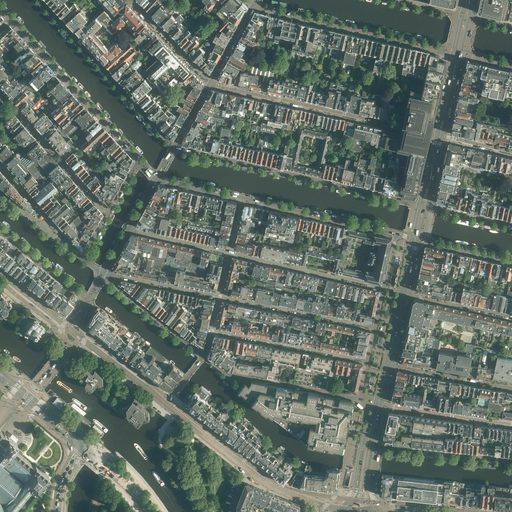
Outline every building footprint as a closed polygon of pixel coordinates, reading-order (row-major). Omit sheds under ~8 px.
[(56,10),(67,0),(46,0),(52,6),(56,10)] [(59,14),(68,6),(67,4),(71,1),(70,0),(67,0),(56,10),(59,14)] [(126,5),(123,1),(121,0),(93,0),(81,11),(88,20),(90,22),(104,9),(113,17),(114,16),(126,5)] [(152,15),(163,4),(165,1),(164,0),(152,0),(145,8),(152,15)] [(212,7),(219,0),(210,0),(208,3),(204,7),(209,11),(212,7)] [(217,12),(223,5),(220,3),(222,1),(224,4),(227,0),(219,0),(212,7),(215,11),(214,12),(215,13),(217,12)] [(227,19),(241,3),(238,0),(227,0),(224,4),(223,5),(217,12),(225,20),(227,19)] [(508,1),(507,0),(480,0),(478,11),(479,13),(506,19),(510,1),(508,1)] [(63,18),(77,5),(75,3),(70,7),(68,6),(59,14),(63,18)] [(241,19),(246,9),(246,8),(246,7),(241,3),(227,19),(230,20),(232,19),(235,16),(241,19)] [(67,22),(82,9),(78,4),(77,5),(63,18),(67,22)] [(155,18),(164,9),(163,7),(164,6),(163,4),(152,15),(155,18)] [(162,25),(175,11),(169,4),(164,9),(155,18),(162,25)] [(119,29),(125,24),(126,23),(129,25),(127,26),(126,28),(133,34),(135,32),(137,35),(147,26),(126,5),(119,12),(122,15),(115,21),(104,11),(87,26),(85,23),(88,20),(81,11),(80,10),(67,22),(75,32),(77,34),(79,36),(81,38),(85,43),(87,45),(89,47),(91,49),(93,51),(95,53),(94,53),(99,58),(101,60),(103,62),(105,64),(105,63),(109,60),(108,58),(109,57),(111,60),(122,50),(122,49),(123,48),(123,46),(120,42),(118,42),(117,44),(117,43),(109,50),(98,37),(106,30),(110,34),(112,34),(113,33),(114,34),(119,29)] [(166,29),(174,21),(175,19),(174,17),(178,13),(175,11),(162,25),(166,29)] [(266,27),(269,16),(255,12),(251,20),(260,25),(259,28),(260,28),(261,24),(262,25),(263,21),(266,22),(264,27),(266,27)] [(170,34),(181,22),(184,18),(180,14),(176,18),(177,19),(175,22),(174,21),(166,29),(170,34)] [(238,24),(241,19),(235,16),(233,19),(232,19),(230,20),(238,24)] [(272,37),(274,29),(276,30),(279,18),(274,17),(269,36),(268,45),(273,46),(273,42),(275,38),(272,37)] [(278,36),(279,31),(281,31),(284,19),(279,18),(276,30),(275,38),(273,42),(279,43),(280,36),(278,36)] [(235,30),(238,24),(230,20),(227,19),(225,20),(218,27),(222,31),(223,32),(227,26),(235,30)] [(293,47),(299,23),(284,19),(281,31),(280,36),(279,43),(280,44),(282,37),(285,38),(284,39),(290,40),(290,39),(293,39),(291,46),(293,47)] [(258,34),(259,28),(260,25),(251,20),(247,27),(252,30),(255,32),(258,34)] [(175,38),(185,26),(181,22),(170,34),(175,38)] [(299,55),(302,42),(298,41),(299,37),(303,38),(306,24),(299,23),(293,47),(292,51),(298,52),(297,54),(299,55)] [(307,54),(313,26),(306,24),(303,38),(306,39),(305,42),(302,42),(299,55),(300,55),(301,53),(307,54)] [(5,36),(13,30),(9,25),(2,32),(5,36)] [(140,42),(151,30),(147,26),(137,35),(135,37),(140,42)] [(184,34),(184,33),(183,32),(185,30),(187,31),(188,29),(186,26),(185,26),(175,38),(177,41),(184,34)] [(231,36),(235,30),(227,26),(223,32),(231,36)] [(313,58),(316,45),(313,44),(313,41),(317,41),(318,40),(320,28),(313,26),(307,54),(312,56),(312,58),(313,58)] [(255,32),(252,30),(247,27),(245,31),(253,36),(255,32)] [(327,42),(330,30),(320,28),(318,40),(322,41),(321,43),(321,44),(323,45),(324,43),(324,41),(327,42)] [(180,44),(191,32),(188,29),(187,31),(184,33),(184,34),(177,41),(180,44)] [(221,54),(231,36),(223,32),(222,31),(221,33),(217,29),(209,37),(207,40),(200,47),(206,51),(207,51),(210,47),(213,49),(221,54)] [(8,42),(17,34),(13,30),(5,36),(3,39),(1,40),(3,42),(5,40),(8,42)] [(149,49),(159,39),(151,30),(140,42),(136,45),(140,50),(143,47),(147,51),(149,49)] [(330,52),(335,31),(330,30),(327,42),(326,45),(328,45),(327,50),(329,51),(329,52),(330,52)] [(186,50),(196,40),(201,34),(198,31),(195,34),(193,37),(183,47),(186,50)] [(256,41),(254,40),(255,37),(253,36),(245,31),(239,41),(254,49),(256,41)] [(335,62),(339,47),(342,33),(335,31),(330,52),(330,55),(333,56),(332,61),(335,62)] [(183,47),(193,37),(191,35),(193,33),(191,32),(180,44),(183,47)] [(343,62),(349,34),(342,33),(339,47),(343,48),(342,50),(340,58),(342,59),(342,62),(343,62)] [(12,45),(20,38),(17,34),(8,42),(1,48),(5,52),(8,50),(6,48),(7,47),(6,46),(8,43),(11,46),(12,45)] [(357,52),(360,37),(349,34),(343,62),(354,65),(357,52)] [(362,53),(365,38),(360,37),(357,52),(362,53)] [(29,47),(27,46),(20,38),(12,45),(21,55),(29,47)] [(367,54),(370,39),(365,38),(362,53),(360,60),(363,60),(364,53),(367,54)] [(156,53),(164,44),(159,39),(149,49),(154,54),(156,53)] [(368,68),(375,40),(370,39),(367,54),(369,54),(367,60),(369,60),(367,68),(368,68)] [(194,48),(196,46),(199,43),(196,40),(186,50),(189,53),(194,48)] [(376,56),(380,41),(375,40),(368,68),(369,68),(371,61),(373,61),(374,56),(376,56)] [(254,49),(239,41),(236,46),(249,54),(250,52),(251,51),(254,52),(254,49)] [(376,56),(373,70),(374,70),(374,69),(379,70),(380,65),(386,43),(380,41),(376,56)] [(113,73),(131,57),(137,52),(130,43),(122,50),(111,60),(106,65),(107,67),(109,69),(112,72),(113,72),(113,73)] [(391,68),(397,45),(386,43),(380,65),(384,66),(385,58),(390,59),(388,67),(391,68)] [(166,86),(158,78),(173,65),(177,69),(177,70),(180,73),(176,77),(180,81),(182,79),(191,71),(164,44),(156,53),(163,60),(152,70),(152,69),(151,69),(149,69),(148,70),(147,69),(144,72),(148,76),(155,84),(165,95),(170,91),(170,90),(172,89),(168,84),(166,86)] [(399,61),(402,46),(397,45),(391,68),(394,69),(396,61),(399,61)] [(248,61),(250,54),(249,54),(236,46),(234,50),(232,55),(245,62),(247,63),(251,65),(251,63),(248,61)] [(402,70),(408,47),(402,46),(399,61),(401,62),(399,70),(402,70)] [(22,62),(33,52),(29,47),(21,55),(8,66),(8,67),(12,71),(22,62)] [(203,55),(204,53),(205,53),(206,51),(200,47),(197,50),(192,56),(197,61),(202,56),(203,55)] [(413,76),(419,50),(408,47),(402,70),(402,73),(413,76)] [(218,60),(221,54),(213,49),(212,51),(210,50),(209,52),(207,51),(206,51),(205,53),(204,53),(208,55),(210,56),(218,60)] [(420,67),(417,66),(418,63),(421,63),(424,51),(419,50),(413,76),(416,76),(414,82),(415,82),(417,83),(418,76),(420,67)] [(429,63),(431,53),(424,51),(421,63),(420,67),(418,76),(425,78),(426,76),(428,66),(429,63)] [(26,67),(37,57),(33,52),(22,62),(25,64),(24,65),(26,67)] [(218,60),(210,56),(209,58),(207,56),(208,55),(204,53),(203,55),(202,56),(204,57),(206,58),(208,59),(210,60),(216,63),(218,60)] [(445,70),(448,61),(439,59),(440,55),(435,54),(431,53),(429,63),(428,66),(426,76),(425,78),(423,90),(411,87),(410,93),(403,124),(403,125),(403,128),(401,133),(383,129),(380,144),(379,146),(392,149),(398,150),(404,151),(404,152),(399,177),(398,176),(397,181),(395,193),(402,195),(402,196),(417,199),(418,193),(422,177),(425,163),(426,155),(427,151),(430,139),(431,134),(432,130),(435,118),(440,95),(443,80),(445,70)] [(247,63),(245,62),(232,55),(228,61),(240,69),(243,70),(247,63)] [(200,65),(206,58),(204,57),(203,58),(204,57),(202,56),(197,61),(200,65)] [(6,94),(42,61),(37,57),(26,67),(13,79),(10,81),(8,83),(2,89),(6,94)] [(118,78),(133,64),(132,62),(134,61),(131,57),(113,73),(115,76),(118,78)] [(148,76),(144,72),(141,74),(137,70),(143,64),(138,60),(133,64),(118,78),(122,83),(130,92),(148,76)] [(25,85),(46,66),(42,61),(6,94),(10,99),(13,102),(22,93),(28,88),(25,85)] [(240,69),(228,61),(224,68),(236,75),(240,69)] [(476,69),(478,63),(467,61),(466,67),(476,69)] [(269,84),(271,78),(272,72),(272,70),(273,68),(251,63),(251,65),(249,72),(249,73),(246,87),(250,88),(267,92),(269,84)] [(504,98),(504,97),(510,71),(488,66),(484,65),(483,65),(478,63),(476,69),(476,72),(475,74),(481,75),(480,80),(479,84),(478,87),(481,87),(480,93),(504,98)] [(8,75),(12,71),(8,67),(8,66),(7,65),(0,71),(0,82),(5,78),(6,77),(8,75)] [(212,71),(206,65),(203,68),(209,73),(210,73),(212,71)] [(31,92),(52,73),(46,66),(25,85),(28,88),(31,91),(31,92)] [(234,84),(236,75),(224,68),(221,74),(225,76),(229,78),(227,82),(234,84)] [(185,82),(194,74),(191,71),(182,79),(185,82)] [(238,85),(246,87),(249,73),(244,72),(244,74),(241,73),(240,77),(238,85)] [(480,80),(481,75),(475,74),(474,74),(465,72),(464,76),(480,80)] [(44,93),(59,80),(56,76),(52,73),(31,92),(34,94),(26,102),(28,103),(31,107),(45,94),(44,93)] [(191,82),(197,77),(194,74),(185,82),(188,85),(191,82)] [(296,98),(301,79),(302,76),(294,74),(294,75),(289,96),(296,98)] [(289,96),(294,75),(292,75),(291,77),(289,76),(288,78),(286,78),(285,81),(282,95),(289,96)] [(137,100),(149,89),(155,84),(148,76),(130,92),(137,100)] [(195,85),(200,80),(197,77),(191,82),(192,83),(190,86),(191,88),(195,85)] [(304,100),(308,83),(309,78),(304,77),(304,79),(301,79),(296,98),(304,100)] [(8,83),(5,80),(7,79),(5,78),(0,82),(0,86),(2,89),(8,83)] [(202,89),(195,85),(191,88),(190,86),(189,86),(188,85),(185,82),(182,79),(180,81),(180,82),(179,83),(188,91),(197,97),(202,89)] [(277,94),(280,81),(280,80),(278,79),(277,81),(275,80),(272,93),(277,94)] [(38,116),(67,89),(63,84),(63,85),(59,80),(44,93),(45,94),(31,107),(30,107),(31,108),(34,106),(35,108),(33,110),(38,116)] [(204,85),(204,84),(200,80),(195,85),(202,89),(204,85)] [(478,87),(479,84),(463,80),(462,85),(478,89),(478,87)] [(282,95),(285,81),(283,81),(282,82),(280,81),(277,94),(282,95)] [(197,97),(188,91),(179,83),(179,82),(176,86),(184,94),(188,96),(196,100),(197,97)] [(308,101),(311,91),(312,84),(308,83),(304,100),(308,101)] [(348,110),(352,94),(353,89),(348,88),(347,93),(345,99),(343,109),(348,110)] [(47,116),(71,94),(67,89),(38,116),(32,122),(36,127),(47,116)] [(141,103),(149,96),(147,93),(150,90),(149,89),(137,100),(141,103)] [(215,102),(217,91),(212,89),(207,97),(214,101),(215,102)] [(333,107),(336,92),(336,91),(329,90),(326,105),(333,107)] [(16,105),(19,108),(26,102),(34,94),(31,92),(31,91),(25,97),(16,105)] [(222,102),(224,92),(223,92),(217,91),(215,102),(214,104),(214,106),(214,107),(220,108),(222,102)] [(227,106),(230,94),(224,92),(222,102),(225,103),(225,105),(227,106)] [(338,108),(340,98),(341,93),(336,92),(333,107),(338,108)] [(16,105),(25,97),(22,93),(13,102),(16,105)] [(469,97),(469,95),(460,93),(459,97),(477,101),(478,97),(476,97),(474,96),(472,96),(471,98),(469,97)] [(55,119),(77,99),(71,94),(47,116),(53,122),(54,121),(56,119),(55,119)] [(237,120),(242,97),(230,94),(227,106),(225,117),(229,118),(233,119),(237,120)] [(358,112),(362,96),(352,94),(348,110),(358,112)] [(373,116),(376,103),(377,99),(378,99),(379,96),(374,94),(373,98),(376,99),(375,101),(372,100),(369,115),(373,116)] [(144,107),(153,98),(152,96),(151,97),(149,96),(141,103),(144,107)] [(369,115),(372,100),(367,99),(367,100),(365,99),(365,97),(362,96),(358,112),(369,115)] [(194,104),(183,98),(182,97),(180,98),(184,101),(183,102),(192,107),(194,104)] [(212,103),(214,101),(207,97),(205,102),(214,106),(214,104),(212,103)] [(251,117),(248,116),(244,115),(248,98),(242,97),(237,120),(236,122),(240,123),(244,124),(249,125),(250,120),(256,121),(257,118),(251,117)] [(477,101),(459,97),(458,101),(477,106),(478,102),(477,101)] [(147,111),(157,102),(160,99),(159,98),(158,99),(157,98),(155,100),(153,98),(144,107),(147,111)] [(252,109),(254,99),(248,98),(244,115),(248,116),(250,108),(252,109)] [(59,123),(80,103),(77,99),(55,119),(56,119),(54,121),(56,123),(58,122),(59,123)] [(192,107),(183,102),(178,100),(175,103),(190,111),(192,107)] [(385,119),(389,102),(384,101),(380,117),(385,119)] [(479,106),(477,106),(458,101),(457,105),(467,107),(467,105),(469,105),(468,106),(470,107),(469,108),(475,109),(479,110),(479,106)] [(31,108),(30,107),(29,108),(28,108),(26,105),(28,103),(26,102),(19,108),(32,122),(38,116),(33,110),(31,108)] [(150,113),(159,105),(157,102),(147,111),(150,113)] [(271,113),(273,104),(267,102),(265,112),(264,114),(269,115),(269,113),(271,113)] [(391,120),(395,103),(389,102),(385,119),(391,120)] [(63,127),(84,108),(80,103),(59,123),(63,127)] [(190,111),(175,103),(172,106),(179,110),(188,115),(190,111)] [(156,120),(167,110),(169,108),(165,104),(162,108),(159,105),(150,113),(150,114),(153,118),(156,120)] [(213,111),(210,109),(203,105),(201,109),(212,115),(212,114),(213,111)] [(281,123),(285,106),(279,105),(275,122),(281,123)] [(469,108),(467,107),(457,105),(456,109),(474,113),(475,109),(469,108)] [(177,115),(177,114),(179,110),(172,106),(169,108),(167,110),(173,113),(168,117),(171,119),(169,121),(166,119),(160,125),(163,128),(162,129),(163,130),(164,129),(164,130),(171,124),(173,121),(175,118),(177,115)] [(288,122),(291,108),(285,106),(281,123),(288,125),(288,122)] [(72,136),(84,125),(93,117),(84,108),(63,127),(61,129),(59,126),(55,129),(46,138),(56,150),(59,153),(74,139),(72,136)] [(212,115),(201,109),(198,114),(211,121),(212,115)] [(475,114),(474,113),(456,109),(455,115),(470,119),(471,118),(474,118),(475,114)] [(160,125),(166,119),(168,117),(173,113),(167,110),(156,120),(160,125)] [(188,115),(179,110),(177,114),(180,115),(185,119),(188,115)] [(5,127),(14,118),(16,117),(13,114),(0,125),(0,130),(0,131),(5,127)] [(211,121),(198,114),(195,120),(209,127),(211,121)] [(228,123),(229,118),(225,117),(218,115),(212,114),(212,115),(211,121),(209,127),(209,128),(214,130),(217,119),(224,121),(224,122),(228,123)] [(281,123),(275,122),(271,121),(269,121),(270,115),(269,115),(264,114),(261,127),(260,131),(265,132),(270,133),(279,135),(280,130),(270,128),(270,127),(267,126),(267,124),(281,127),(281,123)] [(320,123),(322,115),(316,114),(314,122),(320,123)] [(475,126),(476,120),(470,119),(455,115),(453,125),(452,129),(451,132),(452,134),(460,136),(464,136),(473,138),(476,127),(475,126)] [(41,133),(50,124),(53,122),(47,116),(36,127),(38,130),(41,133)] [(11,127),(18,120),(16,117),(14,118),(5,127),(6,127),(7,127),(10,125),(11,127)] [(88,130),(97,121),(93,117),(84,125),(86,128),(81,133),(82,135),(86,132),(88,130)] [(479,140),(484,119),(477,117),(476,120),(475,126),(476,127),(473,138),(479,140)] [(183,122),(175,118),(173,121),(177,123),(181,126),(183,122)] [(496,132),(499,121),(484,118),(484,119),(479,140),(489,142),(490,135),(491,133),(496,134),(496,132)] [(229,155),(232,141),(236,122),(237,120),(233,119),(230,130),(229,136),(229,137),(228,139),(228,141),(227,144),(225,154),(229,155)] [(11,133),(11,132),(21,123),(18,120),(11,127),(13,128),(9,131),(11,133)] [(209,127),(195,120),(193,123),(194,123),(200,126),(208,131),(209,128),(209,127)] [(80,146),(101,126),(97,121),(88,130),(90,132),(87,134),(86,132),(82,135),(76,141),(74,139),(59,153),(65,160),(72,153),(80,146)] [(380,144),(383,129),(374,127),(356,123),(347,121),(345,129),(343,138),(346,138),(351,139),(363,142),(379,146),(380,144)] [(14,135),(23,126),(21,123),(11,132),(14,135)] [(175,138),(181,126),(177,123),(173,126),(167,132),(172,138),(173,138),(173,139),(174,139),(174,138),(175,138)] [(200,127),(200,126),(194,123),(192,126),(202,131),(203,129),(200,127)] [(49,130),(48,128),(52,125),(50,124),(41,133),(43,135),(49,130)] [(167,132),(173,126),(171,124),(164,130),(167,132)] [(23,141),(30,134),(23,126),(14,135),(13,135),(20,143),(23,141)] [(84,150),(105,131),(101,126),(80,146),(84,150)] [(200,137),(202,131),(192,126),(189,131),(196,134),(197,135),(200,137)] [(46,138),(55,129),(54,127),(52,129),(51,128),(49,130),(43,135),(46,138)] [(328,147),(329,142),(329,140),(330,136),(325,135),(325,134),(312,130),(308,129),(305,129),(304,130),(299,129),(299,132),(293,158),(292,163),(296,165),(304,133),(324,138),(317,169),(322,171),(324,162),(325,160),(328,147)] [(89,155),(101,143),(110,135),(105,131),(84,150),(89,155)] [(204,149),(207,135),(206,135),(206,136),(203,135),(204,132),(202,131),(200,137),(198,148),(204,149)] [(258,162),(265,132),(260,131),(257,146),(253,161),(258,162)] [(494,143),(508,146),(511,136),(511,132),(507,131),(506,133),(505,132),(503,133),(503,134),(496,132),(496,134),(495,136),(494,143)] [(263,163),(270,133),(265,132),(258,162),(263,163)] [(271,149),(274,137),(279,138),(280,135),(279,135),(270,133),(263,163),(268,164),(271,152),(271,149)] [(23,145),(33,137),(30,134),(23,141),(24,142),(22,144),(23,146),(23,145)] [(100,151),(113,139),(110,135),(101,143),(103,145),(98,149),(100,151)] [(189,146),(190,138),(186,136),(182,143),(183,145),(189,146)] [(27,146),(35,139),(33,137),(23,145),(25,147),(26,145),(27,146)] [(28,151),(38,142),(35,139),(27,146),(28,148),(27,149),(28,151)] [(108,151),(117,143),(113,139),(100,151),(102,153),(107,149),(108,151)] [(217,152),(219,140),(214,139),(211,151),(217,152)] [(361,152),(363,142),(351,139),(350,141),(348,149),(361,152)] [(281,154),(284,141),(279,140),(277,149),(273,165),(278,166),(281,154)] [(58,164),(56,162),(46,151),(38,142),(28,151),(23,155),(19,158),(20,159),(9,168),(22,183),(26,180),(32,175),(35,178),(40,174),(43,178),(45,176),(58,164)] [(108,158),(121,146),(120,145),(119,146),(117,143),(108,151),(110,153),(106,156),(108,158)] [(467,154),(468,148),(449,144),(447,149),(467,154)] [(0,158),(2,160),(11,152),(6,146),(0,150),(0,158)] [(115,158),(124,150),(121,148),(122,147),(121,146),(108,158),(107,158),(109,161),(113,157),(115,158)] [(284,168),(288,148),(289,147),(285,147),(284,153),(284,154),(281,154),(278,166),(282,167),(282,168),(284,169),(284,168)] [(273,165),(277,149),(274,148),(274,152),(274,153),(272,152),(271,152),(268,164),(273,165)] [(290,169),(292,163),(293,158),(289,157),(291,149),(288,148),(284,168),(290,169)] [(480,166),(482,158),(477,157),(478,151),(468,148),(467,154),(447,149),(445,161),(464,166),(480,169),(480,166)] [(383,190),(395,193),(397,181),(398,176),(399,177),(404,152),(404,151),(404,152),(402,152),(402,154),(397,153),(398,150),(392,149),(388,165),(394,166),(394,169),(395,169),(393,177),(392,177),(392,179),(387,178),(387,176),(386,176),(385,178),(382,190),(383,190)] [(119,162),(127,154),(124,150),(115,158),(106,166),(110,170),(111,169),(113,168),(116,165),(119,162)] [(4,163),(13,156),(11,155),(13,153),(12,151),(11,152),(2,160),(4,163)] [(9,168),(20,159),(19,158),(23,155),(19,151),(13,156),(4,163),(9,168)] [(67,163),(78,153),(76,151),(74,154),(72,153),(65,160),(67,163)] [(490,168),(493,154),(484,152),(482,158),(480,166),(490,168)] [(70,165),(77,159),(78,158),(77,157),(79,155),(78,153),(67,163),(70,165)] [(124,164),(130,157),(127,154),(119,162),(124,164)] [(496,170),(496,169),(499,155),(493,154),(490,168),(496,170)] [(508,172),(511,158),(499,155),(496,169),(508,172)] [(353,184),(364,186),(370,187),(375,166),(377,157),(372,156),(370,163),(369,163),(370,161),(359,158),(358,161),(353,184)] [(132,164),(133,161),(133,160),(130,157),(124,164),(129,167),(131,163),(132,164)] [(347,182),(350,169),(347,168),(348,167),(348,163),(350,163),(350,159),(346,158),(345,165),(341,181),(347,182)] [(73,169),(82,161),(80,159),(78,161),(77,159),(70,165),(73,169)] [(84,168),(82,165),(85,162),(83,160),(82,161),(73,169),(77,174),(84,168)] [(353,184),(358,161),(355,160),(354,164),(355,165),(354,169),(350,168),(350,169),(347,182),(353,184)] [(382,177),(383,172),(386,172),(388,161),(383,160),(381,167),(379,174),(379,176),(376,189),(376,190),(378,190),(379,189),(382,190),(385,178),(382,177)] [(458,193),(459,188),(464,166),(445,161),(444,166),(441,175),(440,180),(439,186),(438,186),(438,187),(439,188),(438,189),(453,192),(458,193)] [(129,167),(124,164),(119,162),(116,165),(127,171),(129,167)] [(301,171),(302,166),(296,165),(292,163),(290,169),(291,169),(295,170),(295,171),(296,172),(297,170),(301,171)] [(54,179),(63,170),(58,164),(45,176),(50,181),(54,178),(54,179)] [(127,171),(116,165),(113,168),(125,174),(127,171)] [(376,189),(379,176),(375,175),(375,173),(376,174),(377,173),(378,174),(379,174),(381,167),(375,166),(370,187),(376,189)] [(80,177),(90,168),(88,167),(85,169),(84,168),(77,174),(80,177)] [(83,180),(89,174),(88,173),(91,170),(90,168),(80,177),(83,180)] [(125,174),(113,168),(111,169),(116,172),(115,174),(123,178),(125,174)] [(322,171),(317,169),(311,168),(310,174),(314,175),(314,176),(316,176),(316,175),(321,176),(322,171)] [(55,187),(68,176),(63,170),(54,179),(54,178),(50,181),(50,182),(55,187)] [(90,188),(98,181),(99,179),(104,175),(105,174),(101,171),(100,170),(95,175),(86,183),(90,188)] [(123,178),(115,174),(110,171),(109,174),(106,173),(105,174),(104,175),(119,183),(123,178)] [(86,183),(95,175),(93,173),(90,175),(89,174),(83,180),(86,183)] [(34,185),(39,180),(40,181),(43,179),(43,178),(40,174),(35,178),(32,175),(26,180),(22,183),(25,187),(28,190),(34,185)] [(119,183),(104,175),(99,179),(101,181),(102,182),(105,183),(116,189),(119,183)] [(0,187),(3,190),(9,183),(4,176),(0,180),(0,187)] [(59,190),(71,180),(68,176),(55,187),(57,189),(58,188),(59,190)] [(64,191),(74,183),(71,180),(59,190),(59,191),(62,194),(64,191)] [(98,187),(97,186),(102,182),(101,181),(99,182),(98,181),(90,188),(93,192),(98,187)] [(57,189),(55,187),(50,182),(48,184),(45,186),(42,189),(33,197),(40,204),(51,194),(57,189)] [(100,192),(102,187),(101,186),(105,183),(102,182),(97,186),(98,187),(93,192),(96,196),(100,192)] [(23,198),(9,183),(3,190),(19,203),(23,198)] [(69,193),(77,186),(74,183),(64,191),(66,193),(68,191),(69,193)] [(116,189),(105,183),(103,187),(114,193),(116,189)] [(30,194),(37,188),(34,185),(28,190),(30,194)] [(163,193),(165,186),(160,185),(158,186),(155,192),(161,195),(162,193),(163,193)] [(72,196),(80,189),(77,186),(69,193),(67,195),(69,196),(71,194),(72,196)] [(165,215),(171,187),(165,186),(163,193),(162,196),(161,203),(159,209),(158,213),(157,217),(156,221),(155,228),(154,231),(167,233),(169,224),(175,226),(177,218),(171,216),(167,215),(165,215)] [(33,197),(42,189),(40,187),(38,189),(37,188),(30,194),(33,197)] [(114,193),(103,187),(102,187),(100,192),(105,197),(110,200),(114,193)] [(173,206),(177,189),(171,187),(165,215),(167,215),(170,205),(173,206)] [(467,210),(471,193),(472,191),(466,190),(465,196),(467,197),(467,198),(461,197),(461,196),(463,189),(459,188),(458,193),(456,201),(455,207),(467,210)] [(74,200),(82,192),(80,189),(71,197),(74,200)] [(179,208),(180,206),(183,190),(177,189),(173,206),(173,207),(179,208)] [(187,203),(189,192),(185,191),(185,189),(183,189),(183,190),(180,206),(183,206),(184,203),(187,203)] [(447,197),(448,194),(452,195),(453,192),(438,189),(437,197),(451,200),(451,198),(447,197)] [(77,203),(85,195),(84,194),(82,192),(74,200),(77,203)] [(105,197),(100,192),(96,196),(101,201),(103,199),(105,197)] [(162,196),(161,195),(155,192),(152,198),(161,203),(162,196)] [(192,207),(196,193),(189,192),(187,203),(190,204),(189,206),(188,211),(191,212),(192,207)] [(199,205),(202,194),(196,193),(192,207),(195,207),(194,210),(198,211),(199,205)] [(477,194),(471,193),(467,210),(473,211),(477,194)] [(488,197),(489,195),(488,194),(488,193),(487,194),(485,194),(485,193),(484,193),(483,193),(482,195),(477,194),(473,211),(477,212),(477,213),(479,214),(482,201),(485,201),(487,202),(488,197)] [(497,205),(497,202),(495,201),(497,196),(495,195),(496,193),(494,193),(493,198),(489,215),(494,216),(497,205)] [(60,204),(59,202),(51,194),(40,204),(46,212),(50,216),(58,208),(57,206),(60,204)] [(81,204),(88,199),(85,195),(77,203),(75,204),(75,205),(77,207),(76,208),(76,209),(81,204)] [(209,209),(212,197),(208,196),(205,206),(202,219),(205,219),(206,215),(207,210),(207,209),(209,209)] [(60,216),(64,213),(72,206),(67,200),(65,197),(61,200),(64,203),(61,206),(58,208),(50,216),(54,221),(60,216)] [(455,208),(455,207),(456,201),(451,200),(437,197),(436,201),(437,203),(441,204),(442,204),(443,204),(447,205),(454,207),(454,208),(455,208)] [(489,216),(489,215),(493,198),(488,197),(487,202),(486,205),(484,214),(488,214),(487,216),(489,216)] [(32,208),(23,198),(19,203),(29,211),(32,208)] [(87,210),(93,204),(88,198),(88,199),(81,204),(82,205),(81,207),(80,208),(81,209),(80,209),(81,210),(81,209),(83,211),(86,209),(87,210)] [(161,203),(152,198),(149,203),(159,209),(161,203)] [(225,212),(228,200),(220,199),(217,212),(217,214),(221,215),(220,219),(223,220),(224,216),(225,212)] [(234,214),(236,204),(237,203),(228,200),(225,212),(228,213),(234,214)] [(499,217),(503,200),(500,200),(499,205),(497,205),(494,216),(499,217)] [(159,209),(149,203),(147,207),(158,213),(159,209)] [(90,214),(96,208),(93,204),(87,210),(81,215),(85,218),(87,216),(90,214)] [(248,213),(250,206),(245,204),(243,211),(242,217),(251,219),(251,217),(250,217),(251,213),(248,213)] [(76,226),(81,221),(77,216),(79,214),(72,206),(64,213),(65,214),(66,216),(67,215),(69,217),(70,218),(69,218),(70,220),(72,221),(62,230),(70,240),(73,237),(76,235),(77,233),(79,232),(80,230),(78,229),(76,226)] [(158,213),(147,207),(145,210),(152,214),(157,217),(158,213)] [(102,214),(97,208),(96,208),(90,214),(99,219),(102,214)] [(151,215),(152,214),(145,210),(143,214),(155,220),(156,218),(151,215)] [(296,228),(298,217),(290,215),(278,212),(270,210),(266,227),(264,234),(293,240),(296,228)] [(232,222),(234,214),(228,213),(227,217),(224,216),(223,220),(232,222)] [(57,224),(66,216),(65,214),(61,218),(60,216),(54,221),(57,224)] [(156,221),(155,220),(143,214),(140,219),(149,224),(155,228),(156,221)] [(60,227),(66,221),(65,220),(69,217),(67,215),(66,216),(57,224),(60,227)] [(98,222),(91,218),(90,219),(89,218),(90,217),(89,217),(87,216),(85,218),(89,221),(96,224),(98,222)] [(304,230),(307,219),(298,217),(296,228),(298,228),(297,232),(298,232),(297,235),(298,235),(298,236),(301,236),(302,229),(304,230)] [(149,224),(140,219),(139,220),(140,220),(139,222),(138,222),(138,223),(137,225),(136,225),(137,226),(137,225),(137,226),(137,227),(138,227),(140,227),(141,228),(141,227),(143,228),(145,228),(146,228),(146,229),(148,229),(147,229),(148,229),(149,224)] [(306,238),(311,220),(307,219),(304,230),(306,230),(305,234),(303,234),(302,237),(303,237),(302,239),(305,240),(306,238)] [(62,230),(72,221),(70,220),(67,222),(66,221),(60,227),(62,230)] [(96,224),(89,221),(88,223),(83,220),(82,222),(85,223),(94,228),(96,224)] [(312,231),(315,221),(311,220),(306,238),(310,239),(310,237),(309,236),(311,230),(312,231)] [(214,226),(209,225),(201,224),(189,221),(188,226),(213,232),(214,226)] [(249,232),(251,224),(241,222),(239,230),(249,232)] [(325,234),(328,224),(324,223),(325,222),(323,222),(323,223),(320,235),(319,238),(322,239),(323,233),(325,234)] [(94,228),(85,223),(84,225),(83,225),(83,226),(80,224),(79,226),(80,227),(78,229),(80,230),(81,228),(82,227),(83,227),(92,232),(94,228)] [(173,235),(175,226),(169,224),(167,233),(173,235)] [(334,236),(337,226),(332,225),(328,244),(331,244),(332,240),(331,240),(332,237),(334,238),(334,236)] [(229,234),(217,232),(215,231),(216,229),(217,227),(214,226),(213,232),(212,236),(211,237),(216,237),(219,238),(228,240),(229,234)] [(346,236),(348,228),(345,228),(345,227),(343,226),(342,227),(341,227),(338,243),(341,244),(342,238),(341,237),(342,236),(346,236)] [(92,232),(83,227),(82,227),(81,228),(84,230),(83,232),(90,235),(92,232)] [(383,278),(383,277),(383,275),(386,261),(387,257),(387,256),(388,256),(388,252),(389,250),(389,251),(389,249),(389,248),(390,247),(389,246),(390,245),(390,244),(390,242),(391,241),(391,239),(391,238),(390,238),(348,228),(346,236),(341,258),(337,273),(359,278),(365,279),(366,279),(381,283),(383,278)] [(90,235),(83,232),(80,230),(79,232),(83,234),(82,236),(89,240),(90,237),(89,237),(90,235)] [(89,240),(82,236),(81,237),(77,233),(76,235),(78,237),(80,239),(86,243),(86,241),(88,242),(89,240)] [(143,254),(146,237),(139,236),(132,234),(129,238),(127,244),(126,244),(126,245),(138,252),(143,254)] [(190,267),(191,259),(192,260),(194,249),(178,245),(155,239),(149,238),(149,237),(147,236),(146,237),(143,254),(142,257),(139,256),(137,264),(135,275),(143,277),(159,280),(161,280),(161,282),(164,282),(164,281),(183,285),(186,266),(190,267)] [(86,243),(80,239),(78,237),(77,239),(79,240),(78,242),(84,247),(85,247),(86,245),(85,244),(86,243)] [(227,247),(228,240),(219,238),(218,245),(227,247)] [(6,250),(11,244),(11,243),(6,240),(1,246),(3,248),(5,249),(6,250)] [(84,247),(78,242),(75,245),(76,246),(75,247),(78,251),(79,250),(81,252),(84,247)] [(251,253),(253,246),(245,244),(236,242),(234,249),(237,250),(251,253)] [(0,256),(5,251),(5,250),(6,251),(12,244),(11,244),(6,250),(5,249),(3,251),(4,251),(3,252),(1,250),(3,248),(1,246),(0,246),(0,256)] [(10,255),(16,248),(12,244),(6,251),(7,252),(7,253),(10,255)] [(286,261),(288,250),(262,244),(260,255),(286,261)] [(138,252),(126,245),(124,248),(122,251),(122,252),(128,256),(133,258),(136,253),(137,253),(138,252)] [(301,264),(304,251),(289,247),(288,250),(286,261),(301,264)] [(304,250),(304,251),(301,264),(305,266),(308,254),(317,256),(326,258),(335,260),(333,272),(337,273),(341,258),(336,257),(337,255),(309,249),(308,251),(304,250)] [(7,270),(13,262),(16,259),(21,252),(18,250),(14,255),(15,256),(13,258),(10,255),(2,265),(7,270)] [(207,267),(210,253),(210,252),(203,250),(200,261),(199,266),(207,267)] [(0,264),(2,265),(10,255),(7,253),(5,251),(0,256),(0,264)] [(433,257),(433,255),(433,253),(425,251),(423,259),(434,262),(435,258),(433,257)] [(446,271),(450,252),(445,251),(443,261),(442,264),(441,270),(440,272),(443,272),(442,276),(445,276),(446,271)] [(20,262),(26,255),(21,252),(16,259),(18,261),(20,262)] [(126,260),(128,256),(122,252),(118,259),(122,262),(126,264),(128,265),(129,262),(126,260)] [(450,263),(451,261),(452,261),(454,253),(450,252),(446,271),(450,272),(451,266),(452,263),(450,263)] [(461,267),(464,255),(458,254),(455,267),(452,278),(456,279),(458,267),(461,267)] [(27,269),(33,262),(26,255),(20,262),(20,263),(22,265),(24,267),(27,268),(27,269)] [(468,266),(470,257),(464,255),(461,267),(460,272),(463,273),(465,266),(468,266)] [(237,269),(239,259),(232,257),(231,262),(230,262),(229,267),(230,267),(237,269)] [(469,281),(474,258),(470,257),(468,266),(464,281),(468,282),(469,281)] [(474,275),(478,258),(474,258),(469,281),(473,282),(474,275)] [(480,272),(482,259),(478,258),(474,275),(477,276),(477,272),(477,271),(480,272)] [(122,262),(118,259),(117,259),(114,264),(115,264),(111,271),(119,272),(120,266),(122,262)] [(245,272),(247,261),(239,259),(237,269),(242,270),(242,271),(245,272)] [(442,264),(434,262),(423,259),(423,260),(422,265),(421,265),(441,270),(442,264)] [(485,274),(488,261),(482,259),(480,272),(479,273),(485,274)] [(131,274),(134,263),(134,261),(130,260),(129,262),(128,265),(130,266),(129,268),(128,267),(128,268),(126,273),(131,274)] [(18,265),(20,263),(20,262),(18,261),(15,264),(13,262),(7,270),(11,273),(18,265)] [(254,268),(255,263),(247,261),(245,272),(248,272),(249,267),(254,268)] [(491,277),(495,262),(488,261),(485,274),(489,275),(488,283),(490,284),(491,277)] [(34,274),(40,267),(33,262),(27,269),(31,272),(33,274),(34,274)] [(126,273),(128,268),(124,267),(126,264),(122,262),(120,266),(119,272),(126,273)] [(498,277),(498,274),(501,264),(495,262),(491,277),(494,277),(498,277)] [(220,274),(222,268),(222,266),(211,263),(209,271),(211,272),(220,274)] [(261,274),(263,265),(255,263),(254,268),(253,272),(255,273),(254,276),(258,276),(259,274),(261,274)] [(504,280),(507,265),(501,264),(498,274),(501,275),(500,279),(504,280)] [(16,277),(24,267),(22,265),(20,267),(18,265),(11,273),(16,277)] [(268,280),(271,266),(263,265),(261,274),(260,278),(268,280)] [(439,276),(440,272),(441,270),(421,265),(420,272),(438,276),(439,276)] [(508,291),(509,286),(511,271),(511,266),(507,265),(504,280),(503,282),(506,282),(505,284),(503,284),(502,289),(508,291)] [(204,278),(204,276),(205,272),(191,269),(191,267),(190,267),(186,266),(183,285),(207,290),(208,284),(209,279),(204,278)] [(285,281),(287,270),(271,266),(268,280),(267,283),(275,285),(283,287),(285,281)] [(21,280),(27,273),(25,271),(27,268),(24,267),(16,277),(21,280)] [(39,276),(44,270),(40,267),(34,274),(36,276),(37,275),(39,276)] [(242,283),(245,272),(242,271),(242,272),(237,271),(237,269),(230,267),(229,275),(240,277),(239,280),(239,282),(242,283)] [(42,280),(48,273),(44,270),(39,276),(38,277),(42,280)] [(293,283),(295,272),(287,270),(285,281),(287,281),(286,284),(288,285),(290,285),(291,282),(293,283)] [(25,284),(32,276),(33,274),(31,272),(29,274),(27,273),(21,280),(25,284)] [(300,285),(303,274),(295,272),(293,283),(293,284),(300,285)] [(51,285),(55,279),(48,273),(42,280),(43,281),(47,284),(49,286),(50,286),(51,285)] [(309,286),(311,276),(303,274),(300,285),(299,290),(303,291),(307,292),(309,286)] [(233,284),(234,279),(239,280),(240,277),(229,275),(227,283),(233,284)] [(318,283),(319,277),(311,275),(311,276),(309,286),(311,286),(310,288),(314,289),(315,287),(317,288),(318,283)] [(30,287),(38,277),(36,276),(34,278),(32,276),(25,284),(30,287)] [(40,284),(37,282),(39,280),(41,282),(43,281),(42,280),(38,277),(30,287),(34,291),(40,284)] [(325,290),(327,279),(322,278),(319,277),(318,283),(323,284),(322,289),(325,290)] [(60,287),(60,285),(61,285),(61,284),(60,284),(60,283),(55,279),(51,285),(53,287),(55,290),(56,292),(59,288),(60,287)] [(332,293),(335,281),(327,279),(325,290),(324,291),(332,293)] [(445,280),(444,280),(439,279),(438,282),(437,282),(432,281),(431,284),(418,281),(417,287),(432,290),(431,294),(442,297),(445,280)] [(448,298),(451,285),(447,284),(448,281),(445,280),(442,297),(448,298)] [(39,295),(47,284),(43,281),(40,284),(34,291),(39,295)] [(130,292),(136,284),(122,281),(119,284),(130,292)] [(339,294),(341,283),(335,281),(332,293),(339,294)] [(267,283),(259,282),(258,288),(256,299),(264,301),(267,283)] [(231,295),(233,288),(233,285),(233,284),(227,283),(224,293),(231,295)] [(248,298),(250,286),(250,285),(242,283),(241,287),(239,296),(248,298)] [(271,303),(275,285),(267,283),(264,301),(271,303)] [(345,296),(348,284),(341,283),(339,294),(345,296)] [(44,298),(50,290),(48,288),(49,286),(47,284),(39,295),(44,298)] [(135,296),(143,285),(136,284),(130,292),(135,296)] [(216,292),(217,287),(212,286),(212,285),(208,284),(207,290),(216,292)] [(351,297),(354,286),(348,284),(345,296),(351,297)] [(472,304),(476,287),(464,284),(463,286),(462,292),(460,301),(472,304)] [(62,296),(67,289),(62,285),(60,289),(59,288),(56,292),(57,292),(56,294),(49,303),(54,306),(62,296)] [(140,300),(150,287),(143,285),(135,296),(140,300)] [(239,296),(241,287),(238,286),(237,285),(236,285),(235,289),(233,288),(231,295),(239,296)] [(280,304),(283,290),(283,287),(275,285),(271,303),(280,304)] [(256,299),(258,288),(255,288),(255,287),(250,286),(248,298),(256,299)] [(358,299),(360,287),(354,286),(351,297),(358,299)] [(49,303),(56,294),(53,292),(55,290),(53,287),(50,290),(44,298),(49,303)] [(146,305),(153,295),(158,289),(150,287),(140,300),(146,305)] [(365,296),(367,288),(360,287),(358,299),(364,300),(365,296)] [(478,305),(480,299),(482,288),(476,287),(472,304),(478,305)] [(379,295),(379,293),(380,291),(376,290),(376,289),(372,288),(372,290),(370,298),(372,298),(378,299),(379,300),(380,295),(379,295)] [(296,307),(298,296),(290,294),(291,292),(283,290),(280,304),(296,307)] [(304,309),(307,295),(303,295),(303,291),(299,290),(298,296),(296,307),(304,309)] [(497,309),(499,299),(501,293),(495,291),(495,292),(494,295),(491,308),(497,309)] [(312,311),(314,299),(315,294),(307,292),(307,295),(304,309),(312,311)] [(73,305),(77,299),(77,298),(77,297),(74,294),(72,293),(67,300),(68,301),(60,311),(64,314),(64,313),(64,314),(65,314),(66,314),(66,313),(67,313),(69,310),(71,308),(73,305)] [(510,313),(511,304),(511,295),(501,293),(499,299),(497,309),(510,313)] [(491,308),(494,295),(488,294),(486,301),(485,307),(491,308)] [(150,308),(157,298),(153,295),(146,305),(150,308)] [(60,311),(68,301),(67,300),(62,296),(54,306),(54,307),(59,310),(60,311)] [(155,312),(162,302),(158,298),(157,298),(150,308),(155,312)] [(213,306),(214,302),(214,300),(210,299),(211,298),(209,298),(209,299),(203,298),(202,304),(213,306)] [(376,307),(378,299),(372,298),(371,303),(366,301),(365,305),(376,307)] [(7,309),(9,306),(11,304),(9,303),(8,303),(5,300),(0,306),(0,315),(1,317),(3,314),(5,314),(7,311),(7,309)] [(511,322),(495,318),(452,308),(434,304),(431,303),(427,302),(426,302),(421,301),(417,300),(416,300),(415,300),(414,300),(414,301),(410,317),(409,320),(409,323),(429,328),(431,315),(511,333),(511,322)] [(158,314),(163,307),(162,306),(165,302),(163,301),(162,302),(155,312),(158,314)] [(235,315),(236,312),(238,305),(230,303),(229,303),(228,308),(228,309),(233,310),(232,314),(234,314),(233,317),(236,318),(236,315),(235,315)] [(161,317),(170,306),(167,304),(164,308),(163,307),(158,314),(161,317)] [(169,323),(182,308),(177,304),(173,308),(164,319),(169,323)] [(336,315),(338,304),(335,304),(334,309),(329,308),(328,314),(333,315),(333,316),(336,317),(336,315)] [(244,314),(245,306),(238,305),(236,312),(244,314)] [(374,315),(376,310),(376,309),(375,309),(376,308),(376,307),(365,305),(365,307),(368,308),(367,313),(374,315)] [(164,319),(173,308),(170,306),(161,317),(164,319)] [(251,321),(253,308),(245,306),(244,314),(243,319),(251,321)] [(358,320),(360,312),(361,307),(354,306),(354,307),(352,319),(358,320)] [(123,326),(116,320),(98,307),(95,311),(93,314),(87,325),(109,343),(123,326)] [(174,327),(187,310),(183,307),(182,308),(169,323),(174,327)] [(227,313),(228,308),(228,309),(228,308),(221,307),(220,315),(231,317),(231,315),(232,315),(232,314),(232,313),(232,314),(227,313)] [(259,322),(259,320),(261,309),(253,308),(251,321),(259,322)] [(210,319),(200,317),(202,310),(201,310),(197,309),(193,315),(199,316),(194,323),(193,325),(201,327),(208,329),(210,319)] [(186,323),(189,319),(193,315),(187,310),(174,327),(179,331),(186,323)] [(210,319),(211,313),(202,310),(200,317),(210,319)] [(283,325),(285,314),(272,311),(270,322),(270,324),(275,325),(283,326),(283,325)] [(374,318),(373,317),(372,317),(373,315),(374,316),(374,315),(367,313),(360,312),(358,320),(373,323),(374,318)] [(232,331),(234,320),(234,319),(230,319),(231,317),(220,315),(218,322),(224,324),(225,319),(230,320),(229,325),(227,324),(226,330),(232,331)] [(299,328),(300,327),(301,317),(294,316),(292,324),(291,328),(296,329),(296,328),(299,328)] [(308,325),(309,319),(304,318),(301,317),(300,327),(302,327),(301,329),(306,329),(306,328),(308,328),(308,325)] [(315,332),(316,329),(318,321),(309,319),(308,325),(313,326),(312,331),(315,332)] [(41,333),(44,328),(40,325),(38,324),(38,323),(38,321),(36,320),(35,320),(34,320),(32,323),(30,322),(29,321),(29,322),(25,326),(27,328),(25,332),(29,336),(29,335),(32,337),(32,338),(33,338),(34,338),(34,339),(35,339),(36,338),(37,337),(37,336),(37,335),(38,335),(40,333),(41,333)] [(240,332),(241,326),(241,323),(236,322),(237,321),(234,320),(232,331),(240,332)] [(184,335),(190,328),(193,325),(194,323),(191,321),(188,325),(186,323),(179,331),(184,335)] [(324,328),(326,322),(318,321),(316,329),(318,329),(317,332),(322,333),(322,330),(324,331),(324,328)] [(226,330),(227,324),(224,324),(218,322),(216,328),(221,329),(220,330),(226,331),(226,330)] [(248,334),(250,322),(247,322),(246,327),(241,326),(240,332),(245,333),(245,335),(247,335),(248,334)] [(256,335),(257,327),(257,326),(253,326),(253,327),(252,326),(252,323),(250,322),(248,334),(247,335),(250,335),(250,334),(256,335)] [(331,337),(333,324),(332,324),(333,322),(331,322),(331,323),(326,322),(324,328),(329,329),(328,334),(330,335),(330,336),(331,337)] [(262,330),(261,330),(261,328),(257,327),(256,335),(264,337),(266,326),(266,324),(263,323),(262,330)] [(340,331),(341,326),(336,324),(336,323),(335,323),(335,324),(333,324),(331,337),(332,337),(332,335),(334,336),(335,330),(340,331)] [(427,336),(429,328),(409,323),(409,324),(411,324),(411,325),(409,325),(408,325),(408,326),(409,326),(408,328),(407,329),(408,329),(408,330),(410,330),(410,331),(408,331),(408,330),(407,330),(407,331),(427,336)] [(115,347),(125,335),(128,330),(123,326),(109,343),(115,347)] [(187,337),(194,328),(193,326),(191,329),(190,328),(184,335),(187,337)] [(273,332),(268,331),(269,326),(266,326),(264,337),(263,338),(266,339),(266,337),(272,338),(273,332)] [(347,340),(350,327),(341,326),(340,331),(345,332),(344,338),(346,338),(346,340),(347,340)] [(280,340),(282,328),(276,327),(275,333),(273,332),(272,338),(280,340)] [(288,341),(290,332),(290,329),(288,329),(288,332),(286,331),(286,328),(282,327),(282,328),(280,340),(288,341)] [(356,335),(358,329),(350,327),(347,340),(348,340),(348,338),(350,339),(351,334),(356,335)] [(193,334),(194,332),(193,332),(196,329),(194,328),(187,337),(189,339),(193,334)] [(370,337),(371,331),(358,329),(356,335),(356,337),(359,338),(360,335),(370,337)] [(431,339),(432,337),(427,336),(407,331),(407,333),(408,337),(405,338),(405,339),(416,342),(429,345),(430,339),(431,339)] [(296,343),(298,334),(298,333),(295,333),(295,334),(291,333),(292,332),(290,332),(288,341),(296,343)] [(304,344),(306,336),(304,335),(304,332),(300,332),(300,334),(298,334),(296,343),(304,344)] [(197,339),(198,338),(200,336),(193,334),(189,339),(194,343),(197,339)] [(312,347),(312,346),(314,335),(311,334),(311,337),(306,336),(304,344),(310,346),(309,347),(312,347)] [(120,352),(130,339),(125,335),(115,347),(120,352)] [(221,344),(222,337),(219,336),(220,335),(216,335),(216,336),(215,335),(213,342),(221,344)] [(321,342),(319,341),(319,340),(316,339),(317,336),(314,335),(312,346),(320,348),(321,342)] [(368,344),(370,337),(360,335),(359,338),(359,340),(355,339),(355,341),(368,344)] [(328,349),(331,337),(330,336),(330,338),(327,338),(326,343),(321,342),(320,348),(328,349)] [(228,347),(230,339),(230,338),(222,337),(221,344),(220,348),(224,349),(228,350),(229,347),(228,347)] [(336,351),(337,345),(332,344),(333,339),(331,338),(332,337),(331,337),(328,349),(336,351)] [(436,367),(439,352),(440,349),(441,345),(442,339),(432,337),(431,339),(430,339),(429,345),(432,345),(430,355),(428,368),(436,370),(436,367)] [(125,356),(134,344),(131,342),(132,341),(130,339),(120,352),(125,356)] [(203,350),(205,343),(197,339),(194,343),(203,350)] [(415,350),(416,342),(405,339),(403,347),(415,350)] [(245,352),(247,342),(236,340),(233,350),(233,352),(232,355),(233,356),(236,358),(239,352),(246,353),(246,352),(245,352)] [(344,352),(347,340),(346,340),(346,341),(343,341),(342,346),(337,345),(336,351),(344,352)] [(352,354),(353,348),(348,347),(350,342),(347,341),(348,340),(347,340),(344,352),(352,354)] [(366,351),(368,344),(355,341),(354,344),(358,344),(357,346),(357,349),(366,351)] [(130,360),(140,348),(140,347),(137,345),(137,346),(134,344),(125,356),(130,360)] [(271,358),(273,347),(259,344),(257,354),(257,355),(271,358)] [(470,365),(472,355),(473,355),(474,348),(475,346),(467,344),(465,352),(468,352),(468,355),(458,353),(458,354),(454,353),(454,354),(439,352),(436,367),(450,369),(454,370),(468,373),(470,364),(470,365)] [(166,370),(160,365),(165,359),(150,346),(146,351),(135,364),(161,385),(167,377),(165,375),(166,373),(165,372),(166,370)] [(365,356),(366,351),(357,349),(357,346),(354,346),(354,348),(353,348),(352,354),(365,356)] [(292,365),(295,351),(291,351),(286,349),(285,349),(280,348),(279,348),(274,347),(273,347),(271,358),(269,367),(268,374),(274,375),(274,371),(277,372),(278,368),(279,369),(280,366),(280,364),(282,364),(284,365),(284,363),(288,364),(292,365)] [(415,357),(416,350),(415,350),(403,347),(403,351),(404,351),(403,352),(402,352),(402,355),(413,357),(415,357)] [(135,364),(146,351),(144,349),(143,350),(140,348),(130,360),(135,364)] [(484,379),(486,368),(489,355),(489,351),(474,348),(473,355),(472,355),(470,365),(470,364),(468,373),(468,376),(484,379)] [(219,363),(227,352),(225,351),(224,352),(223,354),(221,352),(220,354),(218,352),(217,353),(213,358),(214,358),(215,359),(215,360),(216,360),(216,361),(217,361),(219,363)] [(233,371),(235,360),(236,358),(233,356),(231,358),(228,357),(231,354),(228,351),(227,352),(219,363),(229,370),(229,369),(232,371),(233,371)] [(295,351),(292,365),(292,366),(294,366),(294,367),(298,367),(297,374),(297,375),(295,382),(296,382),(303,383),(303,384),(311,385),(314,386),(320,387),(326,388),(329,389),(333,371),(334,366),(331,366),(332,364),(329,363),(328,366),(328,365),(308,361),(307,363),(306,368),(298,367),(301,352),(295,351)] [(332,364),(333,358),(309,354),(308,361),(328,365),(328,366),(329,363),(332,364)] [(411,365),(413,357),(402,355),(401,356),(402,356),(401,358),(402,359),(402,360),(401,360),(400,362),(400,363),(404,364),(411,365)] [(428,368),(430,355),(429,355),(429,357),(422,355),(421,360),(420,367),(428,368)] [(511,382),(511,359),(497,356),(494,369),(492,378),(498,380),(498,379),(506,381),(511,382)] [(420,367),(421,360),(416,360),(416,358),(415,357),(413,357),(411,365),(420,367)] [(339,372),(341,360),(336,359),(334,366),(333,371),(339,372)] [(268,374),(269,367),(235,360),(233,371),(267,378),(268,374)] [(170,391),(184,374),(174,366),(169,372),(168,371),(166,373),(165,375),(167,377),(161,385),(170,391)] [(361,376),(362,371),(362,368),(352,366),(351,369),(356,370),(355,375),(361,376)] [(105,383),(104,376),(96,370),(94,372),(88,368),(81,378),(87,382),(88,389),(94,388),(95,388),(98,384),(105,383)] [(492,378),(494,369),(486,368),(484,379),(492,381),(492,378)] [(279,372),(277,372),(274,371),(274,375),(268,374),(267,378),(273,379),(277,379),(277,380),(277,379),(278,376),(279,372)] [(359,384),(360,378),(361,376),(355,375),(352,374),(351,379),(348,379),(348,382),(359,384)] [(447,387),(448,381),(441,380),(441,379),(425,376),(423,382),(429,383),(428,386),(445,390),(446,387),(447,387)] [(348,435),(355,401),(340,398),(340,397),(252,380),(251,383),(249,385),(245,382),(238,391),(266,413),(265,413),(273,419),(274,419),(307,444),(338,450),(344,451),(346,441),(349,441),(350,435),(348,435)] [(357,392),(358,387),(359,384),(348,382),(347,385),(352,386),(351,391),(357,392)] [(456,394),(458,383),(452,382),(451,388),(448,402),(452,403),(453,403),(454,403),(454,401),(454,399),(455,399),(456,394)] [(205,402),(211,395),(209,393),(210,393),(202,387),(187,405),(197,413),(205,402)] [(448,402),(451,388),(446,387),(445,390),(445,392),(448,393),(447,397),(438,395),(437,400),(437,401),(436,407),(436,408),(447,410),(448,402)] [(486,416),(487,409),(489,400),(491,389),(481,387),(479,396),(478,402),(475,414),(486,416)] [(501,412),(500,418),(503,418),(511,419),(511,392),(501,391),(499,402),(501,402),(500,412),(501,412)] [(421,399),(421,397),(422,395),(421,395),(404,392),(403,396),(401,395),(401,399),(400,403),(401,403),(401,402),(403,403),(419,406),(420,404),(421,399)] [(64,403),(57,397),(53,402),(60,408),(64,403)] [(150,418),(149,411),(141,405),(143,404),(135,397),(130,403),(123,404),(124,411),(132,417),(131,419),(139,425),(143,419),(150,418)] [(436,407),(437,401),(421,399),(420,404),(436,407)] [(500,412),(501,402),(499,402),(498,403),(496,403),(494,401),(489,400),(487,409),(500,412)] [(202,417),(211,406),(209,404),(208,405),(205,402),(197,413),(202,417)] [(207,421),(214,413),(210,411),(213,407),(211,406),(202,417),(207,421)] [(398,432),(399,421),(397,420),(398,414),(390,412),(389,413),(385,430),(397,432),(398,432)] [(213,426),(222,414),(220,413),(217,416),(214,413),(207,421),(213,426)] [(218,430),(225,422),(224,422),(226,420),(224,419),(223,421),(221,419),(224,416),(222,414),(213,426),(218,430)] [(228,438),(240,423),(244,418),(239,415),(232,423),(223,434),(228,438)] [(446,433),(446,431),(447,420),(414,416),(413,429),(412,435),(411,445),(444,449),(445,438),(446,433)] [(455,432),(456,422),(447,420),(446,431),(449,431),(449,429),(452,430),(452,432),(455,432)] [(223,434),(232,423),(230,421),(228,425),(225,422),(218,430),(223,434)] [(233,442),(245,427),(240,423),(228,438),(233,442)] [(470,452),(470,444),(471,441),(471,437),(473,424),(464,423),(463,433),(463,436),(461,451),(470,452)] [(103,432),(94,425),(92,428),(100,435),(103,432)] [(170,435),(175,429),(171,425),(169,427),(170,428),(169,430),(168,429),(166,431),(170,435)] [(260,443),(264,437),(253,426),(245,436),(237,445),(250,455),(260,443)] [(237,445),(245,436),(243,434),(247,429),(245,427),(233,442),(237,445)] [(0,511),(12,511),(14,511),(16,508),(32,489),(37,493),(39,491),(41,489),(42,487),(41,486),(49,477),(35,465),(34,466),(13,448),(12,448),(16,444),(17,443),(15,442),(13,440),(11,439),(9,437),(8,436),(7,436),(5,434),(5,433),(5,432),(4,432),(3,432),(1,431),(1,430),(0,429),(0,511)] [(511,443),(511,435),(511,430),(503,429),(502,439),(502,442),(511,443)] [(411,445),(412,435),(402,434),(401,439),(396,438),(395,440),(394,439),(394,444),(411,445)] [(461,451),(463,436),(461,436),(460,439),(458,438),(458,436),(455,435),(454,450),(461,451)] [(510,456),(511,448),(511,443),(502,442),(500,455),(506,455),(510,456)] [(261,451),(258,449),(262,445),(260,443),(250,455),(255,459),(261,451)] [(260,463),(268,452),(266,450),(264,453),(261,451),(255,459),(260,463)] [(264,467),(271,459),(273,456),(270,453),(268,452),(260,463),(259,463),(264,467)] [(269,470),(278,459),(273,456),(271,459),(264,467),(269,470)] [(279,477),(287,467),(292,461),(287,457),(283,463),(274,474),(279,477)] [(274,474),(283,463),(278,459),(269,470),(274,474)] [(306,487),(308,474),(309,465),(306,465),(303,474),(298,486),(306,487)] [(284,482),(292,471),(287,467),(279,477),(278,478),(284,482)] [(338,485),(340,474),(340,470),(338,470),(337,469),(330,468),(328,469),(326,469),(326,474),(312,473),(312,474),(308,474),(306,487),(332,490),(338,485)] [(298,486),(303,474),(297,472),(293,477),(294,477),(297,479),(294,485),(298,486)] [(443,490),(444,483),(392,478),(392,482),(392,483),(392,486),(391,490),(391,496),(397,497),(397,496),(436,500),(436,501),(442,502),(442,497),(443,490)] [(451,494),(452,482),(444,481),(444,483),(443,490),(445,490),(444,497),(442,497),(442,502),(448,502),(449,494),(451,494)] [(338,503),(401,511),(401,506),(390,504),(377,498),(378,487),(374,487),(373,491),(372,495),(369,494),(370,484),(351,482),(350,492),(347,491),(349,487),(344,485),(338,503)] [(457,503),(460,483),(452,482),(451,494),(449,494),(448,502),(457,503)] [(252,505),(250,504),(248,504),(254,487),(246,483),(238,505),(238,506),(240,511),(265,511),(263,510),(261,509),(252,505)] [(484,506),(485,493),(483,492),(484,489),(485,489),(485,486),(476,485),(475,495),(474,505),(484,506)] [(255,500),(259,489),(254,487),(248,504),(250,504),(252,499),(255,500)] [(501,508),(503,487),(496,487),(494,507),(501,508)] [(508,509),(510,488),(503,487),(501,508),(508,509)] [(469,504),(470,488),(466,488),(466,496),(463,495),(462,504),(469,504)] [(259,502),(264,490),(259,489),(255,500),(257,501),(256,504),(258,505),(259,502)] [(262,506),(268,492),(264,490),(259,502),(261,502),(260,506),(262,506)] [(268,505),(272,494),(268,492),(262,506),(261,509),(263,510),(266,504),(268,505)] [(299,511),(300,505),(274,494),(272,494),(268,505),(285,511),(299,511)]
